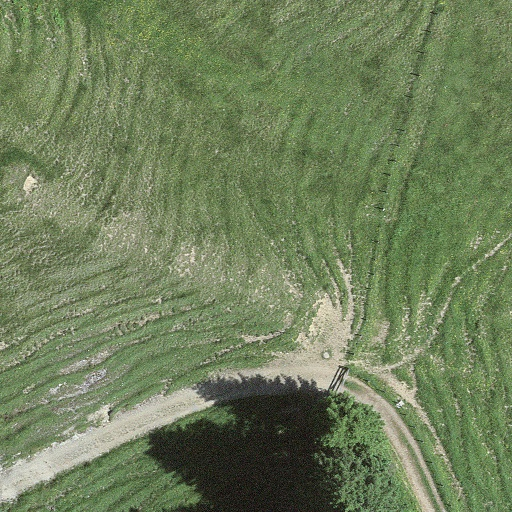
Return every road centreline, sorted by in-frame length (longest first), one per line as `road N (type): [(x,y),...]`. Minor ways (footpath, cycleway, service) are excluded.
road 1 (track): [(370,396),(336,375),(289,370),(203,395),(0,492)]
road 2 (track): [(437,511),(413,456),(370,396)]
